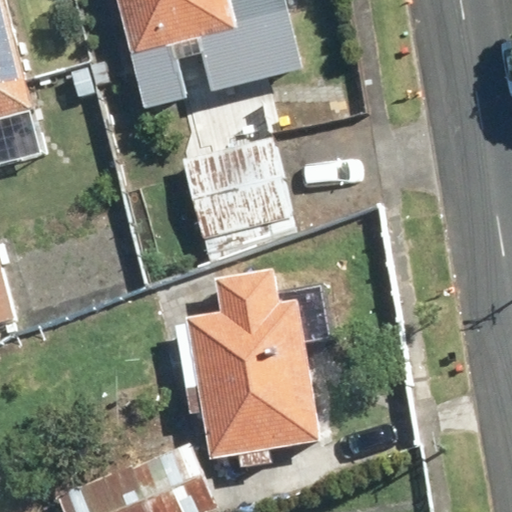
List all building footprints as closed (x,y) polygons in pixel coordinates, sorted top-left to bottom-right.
[(25,0),(0,0),(0,139),(58,125),(25,0)] [(194,35),(218,30),(229,84),(320,64),(306,0),(138,0),(163,100),(207,89),(194,35)] [(192,160),(205,206),(194,209),(200,233),(211,230),(214,241),(309,216),(288,135),(192,160)] [(145,179),(126,184),(151,280),(171,275),(145,179)] [(0,227),(0,326),(27,319),(0,227)] [(314,297),(297,300),(292,265),(236,273),(241,308),(209,313),(230,454),(335,439),(314,297)] [(202,441),(70,494),(77,511),(206,511),(228,504),(202,441)]
